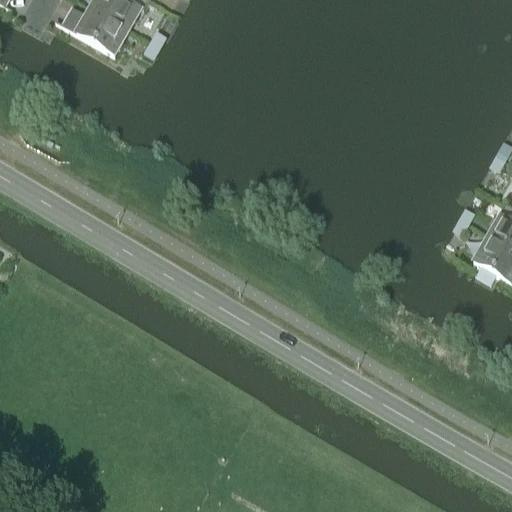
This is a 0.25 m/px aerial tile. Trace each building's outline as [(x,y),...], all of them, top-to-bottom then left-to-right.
[(0,0),(0,10),(11,16),(11,15),(3,10),(8,0),(0,0)] [(148,5),(139,0),(121,0),(119,3),(113,0),(98,0),(90,14),(128,36),(140,16),(141,17),(148,5)] [(128,36),(90,14),(86,22),(73,14),(63,31),(55,26),(54,28),(113,62),(128,36)] [(511,213),(504,209),(497,221),(499,222),(487,242),(511,256),(511,213)] [(511,256),(487,242),(473,268),(481,273),(476,282),(490,290),(495,281),(511,290),(511,256)]
